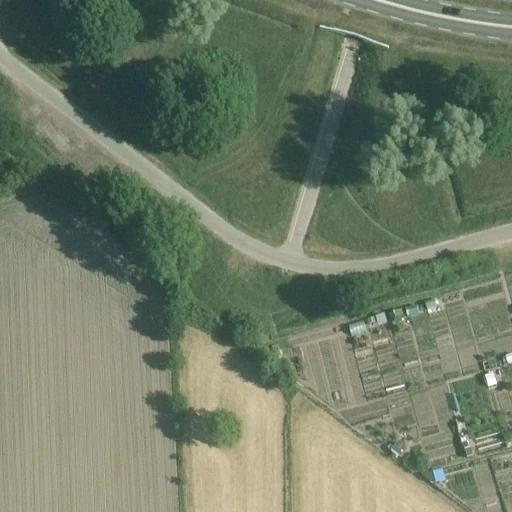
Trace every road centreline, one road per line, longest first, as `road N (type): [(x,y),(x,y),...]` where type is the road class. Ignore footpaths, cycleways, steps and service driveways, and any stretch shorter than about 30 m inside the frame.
road 1 (unclassified): [(511,232),(355,271),(287,263),(225,232),(0,57)]
road 2 (secondary): [(367,0),(511,28)]
